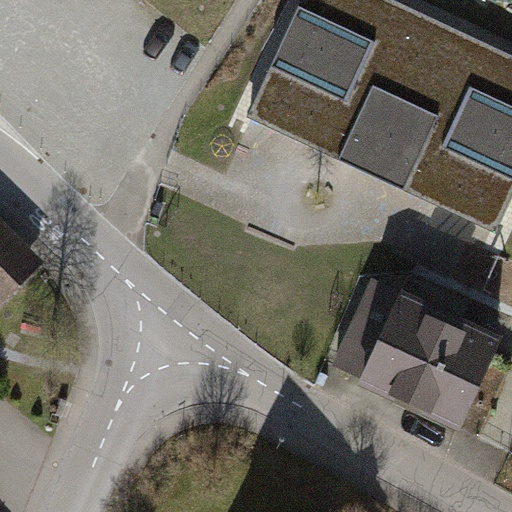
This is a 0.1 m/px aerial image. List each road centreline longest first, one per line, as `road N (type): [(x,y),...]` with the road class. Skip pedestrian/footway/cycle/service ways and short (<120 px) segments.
road 1 (residential): [(492,511),(168,332)]
road 2 (residential): [(168,332),(93,242),(0,154)]
road 3 (residential): [(168,332),(75,511)]
